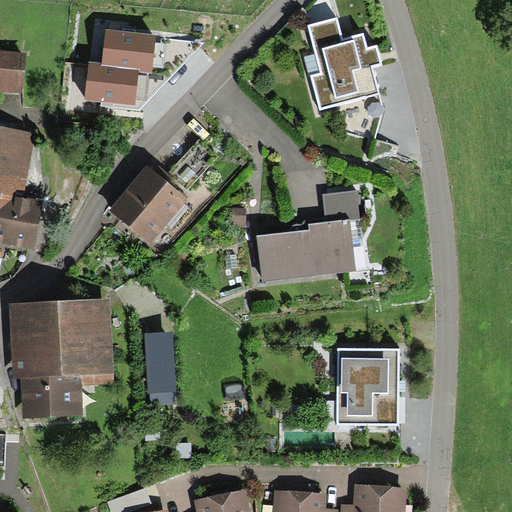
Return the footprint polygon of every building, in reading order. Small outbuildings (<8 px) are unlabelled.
[(321,109),(377,97),(371,67),(381,65),(377,48),(368,50),(365,36),(344,40),(340,22),(310,28),(320,73),(314,75),(321,109)] [(139,72),(155,73),(156,32),(104,30),(103,62),(88,62),(87,103),(138,104),(139,72)] [(26,60),(0,57),(0,90),(23,93),(26,60)] [(35,135),(0,128),(0,243),(34,250),(42,205),(23,201),(35,135)] [(162,184),(180,199),(217,158),(199,143),(162,184)] [(130,189),(109,214),(150,249),(187,205),(180,199),(162,184),(146,171),(130,189)] [(258,243),(263,286),(358,274),(351,223),(361,222),(358,194),(325,198),(329,228),(311,230),(312,236),(258,243)] [(230,226),(239,226),(239,212),(230,212),(230,226)] [(20,384),(21,421),(81,419),(80,388),(114,387),(112,304),(8,307),(10,384),(20,384)] [(173,337),(146,338),(150,407),(177,406),(173,337)] [(400,352),(384,352),(384,359),(343,358),(343,381),(338,381),(337,425),(399,426),(400,352)] [(378,490),(356,489),(354,508),(342,507),(341,511),(405,511),(407,492),(378,490)] [(218,498),(196,502),(198,511),(249,511),(246,492),(218,498)] [(304,495),(276,493),(274,511),(337,511),(338,511),(326,511),(327,496),(304,495)]
